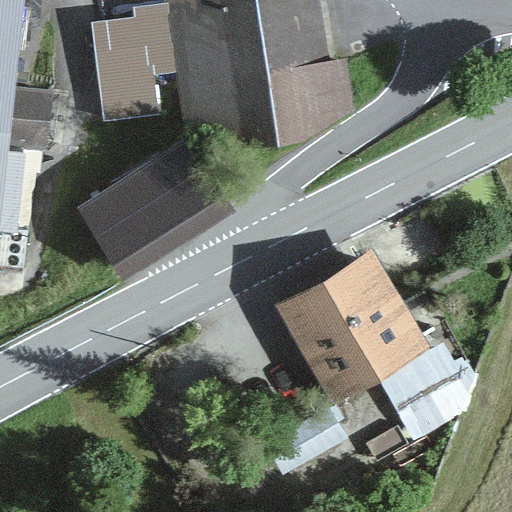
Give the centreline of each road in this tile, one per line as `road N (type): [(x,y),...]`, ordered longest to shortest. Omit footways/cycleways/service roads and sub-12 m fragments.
road 1 (unclassified): [(239,264),(269,209),(306,170),(405,102),(430,71),(447,0)]
road 2 (secondary): [(239,264),(511,123)]
road 3 (secondary): [(0,389),(239,264)]
